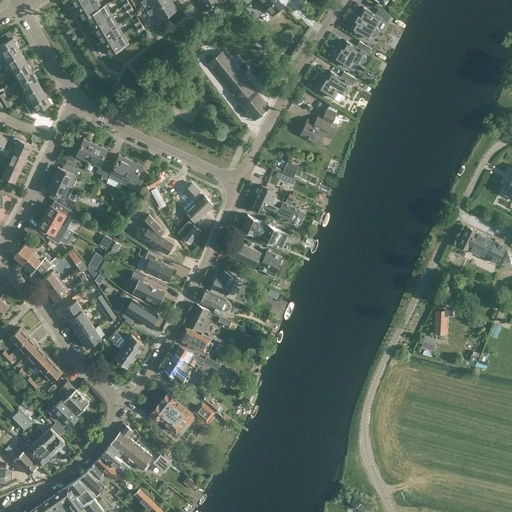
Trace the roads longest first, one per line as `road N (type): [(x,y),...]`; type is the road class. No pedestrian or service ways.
road 1 (unclassified): [(393,511),(371,471),(367,408),(487,162),(511,138)]
road 2 (residential): [(121,403),(171,335),(229,202),(231,175)]
road 3 (residential): [(231,175),(245,167),(343,0)]
road 4 (residential): [(121,403),(0,265)]
road 5 (residential): [(231,175),(114,126),(76,97)]
road 6 (residential): [(0,246),(76,97)]
road 7 (residential): [(0,509),(68,471),(99,441),(121,403)]
road 8 (track): [(511,498),(422,479),(384,493)]
